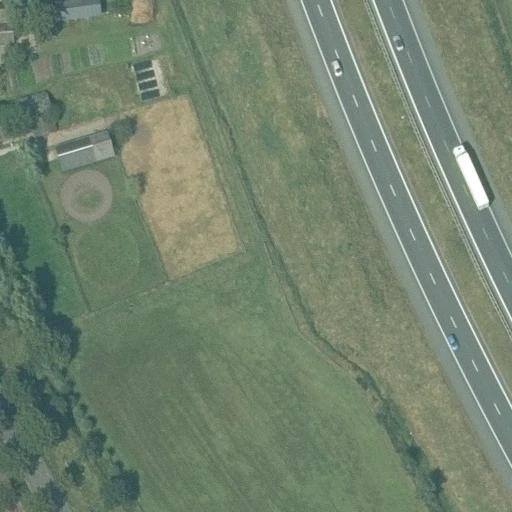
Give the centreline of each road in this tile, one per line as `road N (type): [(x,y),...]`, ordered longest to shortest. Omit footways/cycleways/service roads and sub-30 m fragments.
road 1 (motorway): [(316,0),(412,239),(511,438)]
road 2 (motorway): [(511,278),(388,0)]
